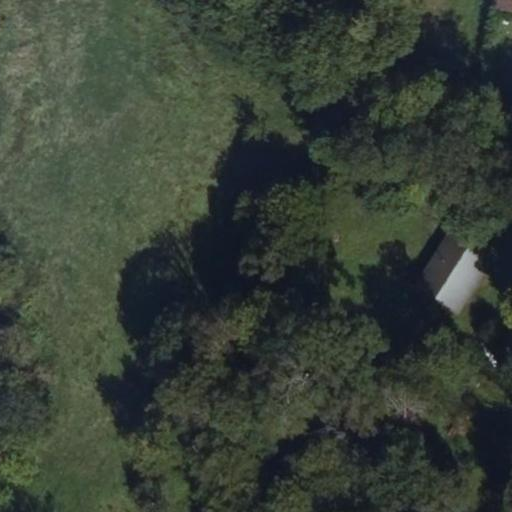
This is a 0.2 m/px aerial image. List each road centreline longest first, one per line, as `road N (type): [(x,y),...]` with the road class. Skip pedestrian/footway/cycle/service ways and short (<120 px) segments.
road 1 (track): [(511,117),(252,0)]
road 2 (residential): [(0,497),(14,473),(0,325)]
